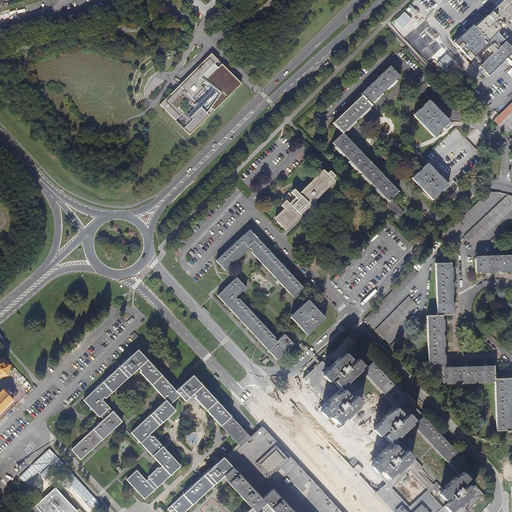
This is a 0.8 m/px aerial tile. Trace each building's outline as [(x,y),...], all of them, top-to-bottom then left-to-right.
[(499,29),(498,28),(504,22),(506,24),(511,18),(511,0),(503,0),(492,12),(488,16),(487,15),(475,27),(473,25),(455,43),(471,60),(490,43),(492,45),(475,61),(489,75),(511,53),(511,48),(496,32),(499,29)] [(211,54),(161,105),(190,134),(242,83),(211,54)] [(358,169),(363,175),(371,184),(377,189),(385,198),(388,201),(385,205),(399,218),(404,213),(391,199),(399,192),(343,133),(346,130),(355,122),(361,116),(369,108),(372,105),(371,105),(373,102),(382,94),(387,89),(396,80),(400,76),(390,66),(361,94),(362,95),(333,123),(342,133),(332,143),(336,147),(345,156),(349,161),(358,169)] [(397,81),(396,80),(387,89),(388,90),(397,81)] [(383,95),(382,94),(373,102),(375,103),(383,95)] [(413,115),(414,116),(430,101),(429,100),(413,115)] [(434,136),(449,121),(430,101),(414,116),(434,136)] [(511,102),(499,115),(494,121),(498,125),(511,111),(511,102)] [(370,109),(369,108),(361,116),(362,118),(370,109)] [(450,122),(449,121),(434,136),(434,137),(450,122)] [(356,123),(355,122),(346,130),(347,131),(356,123)] [(343,157),(345,156),(336,147),(335,148),(343,157)] [(356,171),(358,169),(349,161),(348,162),(356,171)] [(412,178),(413,179),(428,164),(427,163),(412,178)] [(432,199),(447,184),(428,164),(413,179),(432,199)] [(297,198),(294,200),(290,205),(286,201),(285,202),(281,206),(285,210),(276,218),(286,229),(334,181),(332,179),(335,176),(330,171),(327,174),(323,171),(308,186),(300,195),(294,189),(291,192),(297,198)] [(370,185),(371,184),(363,175),(362,176),(370,185)] [(449,185),(447,184),(432,199),(433,200),(449,185)] [(384,199),(385,198),(377,189),(375,190),(384,199)] [(450,226),(440,235),(446,242),(498,193),(498,192),(489,192),(458,221),(456,219),(450,226)] [(282,200),(285,202),(286,201),(290,205),(294,200),(289,193),(286,197),(282,200)] [(511,209),(511,200),(510,202),(505,198),(464,237),(473,246),(511,209)] [(511,230),(511,221),(491,242),(495,247),(511,230)] [(226,271),(234,264),(250,248),(253,251),(251,252),(293,297),(304,288),(271,253),(250,230),(216,261),(226,271)] [(511,255),(475,257),(476,272),(511,270),(511,255)] [(451,263),(436,263),(437,315),(427,316),(429,368),(442,368),(442,383),(495,382),(497,431),(511,431),(510,378),(495,379),(494,366),(444,367),(443,315),(453,315),(451,263)] [(370,324),(418,274),(413,270),(365,319),(370,324)] [(277,360),(294,344),(285,334),(277,341),(275,339),(276,338),(239,299),(238,299),(236,297),(246,288),(237,278),(218,295),(233,312),(249,330),(277,360)] [(384,340),(418,306),(409,297),(375,331),(384,340)] [(325,318),(317,310),(308,300),(291,317),(307,335),(325,318)] [(390,346),(395,351),(412,333),(408,329),(390,346)] [(134,341),(138,336),(135,332),(130,337),(134,341)] [(78,444),(72,450),(81,460),(91,450),(94,448),(102,441),(110,433),(112,431),(122,422),(111,410),(102,399),(105,397),(106,399),(114,391),(119,386),(120,385),(122,384),(127,379),(135,372),(138,368),(141,371),(140,372),(143,375),(146,379),(149,383),(151,384),(152,385),(158,391),(159,392),(160,394),(166,400),(152,413),(137,427),(133,431),(131,433),(147,450),(147,451),(149,452),(154,457),(159,463),(162,466),(160,469),(159,467),(156,470),(148,477),(149,479),(147,481),(137,470),(133,474),(127,480),(133,486),(142,497),(145,499),(161,484),(163,482),(164,481),(181,466),(164,448),(153,436),(152,437),(150,435),(154,431),(162,424),(169,417),(176,410),(170,405),(180,395),(186,401),(188,400),(189,398),(193,394),(196,396),(194,398),(201,404),(213,418),(216,421),(227,433),(230,436),(238,444),(240,447),(251,437),(193,375),(191,377),(180,388),(178,389),(177,391),(176,391),(173,387),(162,376),(144,356),(138,350),(117,369),(104,381),(103,382),(84,400),(89,406),(90,407),(99,417),(100,416),(102,418),(103,420),(101,422),(92,430),(78,444)] [(0,359),(0,378),(9,375),(12,366),(4,358),(0,359)] [(0,411),(18,394),(12,388),(9,391),(6,393),(3,390),(0,393),(0,411)] [(70,404),(75,399),(70,395),(66,400),(70,404)] [(276,445),(255,464),(269,479),(289,460),(276,445)] [(273,511),(293,511),(272,489),(262,498),(260,497),(259,496),(258,495),(226,460),(224,457),(215,465),(203,476),(197,482),(164,511),(185,511),(188,509),(202,497),(203,495),(205,494),(212,487),(220,480),(224,476),(226,478),(225,480),(227,482),(228,483),(250,506),(251,508),(246,511),(255,511),(266,503),(273,511)] [(272,484),(259,496),(260,497),(262,498),(272,489),(293,511),(297,511),(274,487),(272,484)] [(75,511),(77,511),(55,488),(36,506),(41,511),(75,511)]
